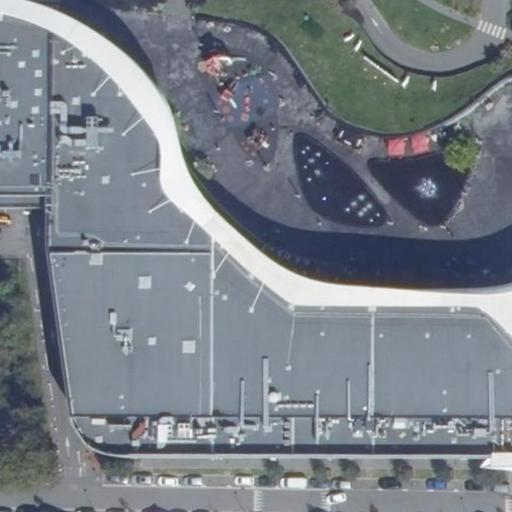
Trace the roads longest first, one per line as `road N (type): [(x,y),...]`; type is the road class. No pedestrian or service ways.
road 1 (residential): [(0,501),(283,505)]
road 2 (residential): [(283,505),(511,508)]
